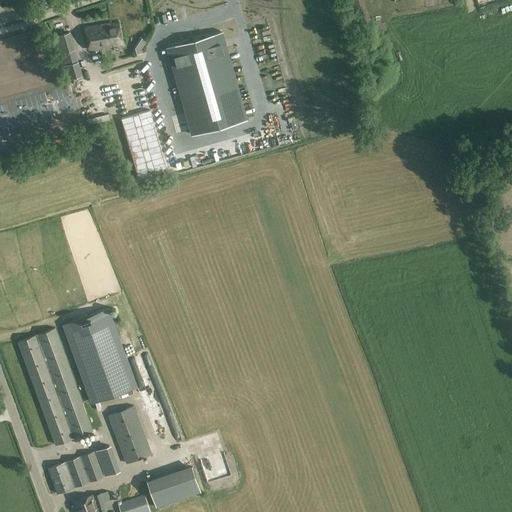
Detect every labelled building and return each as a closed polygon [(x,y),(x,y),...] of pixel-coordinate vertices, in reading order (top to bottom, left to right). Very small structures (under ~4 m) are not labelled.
[(363,0),(345,0),(354,26),(370,21),(363,0)] [(119,22),(85,28),(88,49),(122,44),(119,22)] [(66,80),(82,76),(78,62),(75,50),(69,32),(53,37),(59,55),(62,66),(66,80)] [(221,32),(168,47),(193,135),(246,119),(221,32)] [(99,81),(40,92),(46,121),(105,110),(99,81)] [(126,158),(135,186),(193,169),(184,140),(126,158)] [(90,405),(135,388),(107,309),(61,326),(90,405)] [(55,328),(18,342),(56,444),(93,431),(55,328)] [(134,405),(108,415),(126,464),(152,454),(134,405)] [(111,445),(95,450),(105,476),(121,471),(111,445)] [(95,451),(47,468),(57,494),(104,476),(95,451)] [(144,486),(151,484),(149,476),(141,479),(144,486)] [(107,511),(113,510),(110,500),(104,502),(101,493),(93,495),(74,501),(77,511),(107,511)] [(150,511),(145,495),(118,504),(120,511),(150,511)]
